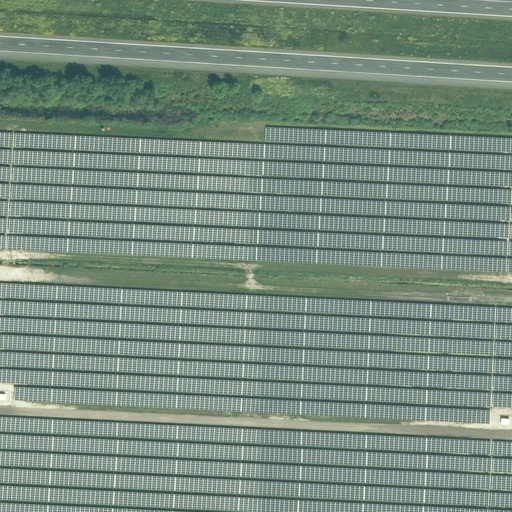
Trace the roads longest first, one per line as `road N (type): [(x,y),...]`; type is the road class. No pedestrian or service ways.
road 1 (motorway): [(0,42),(511,74)]
road 2 (motorway): [(511,9),(353,0)]
